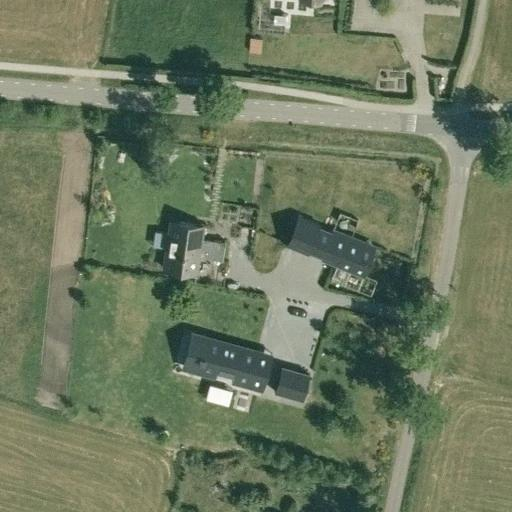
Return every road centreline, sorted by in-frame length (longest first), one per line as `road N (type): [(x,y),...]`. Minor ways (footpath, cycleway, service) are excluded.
road 1 (unclassified): [(462,133),(0,92)]
road 2 (unclassified): [(391,511),(462,133)]
